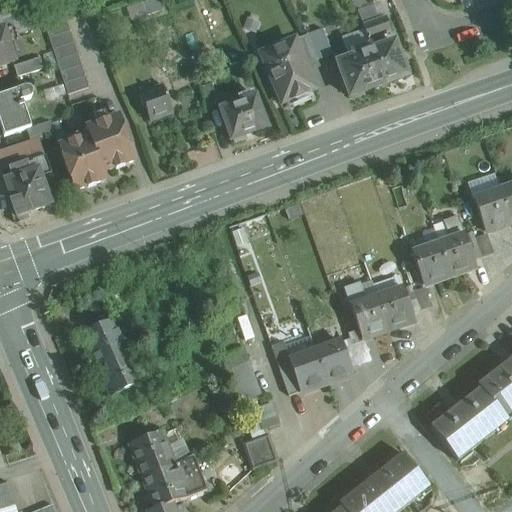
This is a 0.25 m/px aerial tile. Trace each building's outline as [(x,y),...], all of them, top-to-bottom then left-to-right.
[(158,0),(154,0),(142,5),(146,17),(162,11),(158,0)] [(23,9),(0,16),(0,30),(2,30),(3,31),(13,27),(16,36),(31,32),(23,9)] [(385,18),(363,26),(370,46),(372,51),(384,46),(380,36),(390,33),(385,18)] [(89,89),(66,21),(45,28),(67,96),(89,89)] [(0,30),(0,67),(13,63),(3,31),(2,30),(0,30)] [(322,31),(305,37),(316,61),(332,57),(322,31)] [(316,61),(305,37),(292,41),(293,43),(294,43),(304,66),(316,61)] [(293,43),(261,56),(262,58),(281,103),(281,104),(282,105),(314,91),(314,90),(304,66),(294,43),(293,43)] [(384,46),(372,51),(385,86),(406,77),(394,43),(384,46)] [(370,46),(352,53),(353,58),(337,64),(349,99),(385,86),(372,51),(370,46)] [(40,59),(12,68),(16,79),(44,70),(40,59)] [(211,85),(199,89),(205,108),(217,104),(211,85)] [(162,86),(139,95),(149,123),(172,115),(162,86)] [(26,88),(0,96),(0,128),(4,138),(26,131),(31,129),(21,103),(29,100),(30,100),(31,99),(32,98),(33,96),(33,95),(33,93),(32,91),(30,90),(29,89),(28,89),(26,88)] [(255,99),(221,111),(231,141),(233,140),(234,144),(245,140),(244,137),(265,129),(255,99)] [(88,136),(59,147),(75,192),(106,181),(103,173),(135,162),(118,117),(85,129),(88,136)] [(31,129),(26,131),(30,142),(39,139),(54,134),(50,123),(31,129)] [(39,139),(30,142),(0,151),(0,161),(4,172),(8,171),(26,164),(45,157),(39,139)] [(26,164),(8,171),(11,181),(5,183),(13,203),(11,204),(16,219),(29,215),(29,213),(49,206),(46,198),(40,179),(37,172),(30,174),(26,164)] [(496,174),(471,182),(476,197),(501,189),(496,174)] [(52,175),(40,179),(46,198),(58,194),(52,175)] [(511,189),(500,194),(510,223),(511,222),(511,189)] [(500,194),(474,203),(484,232),(510,223),(500,194)] [(438,234),(464,231),(463,221),(437,224),(438,234)] [(485,236),(474,240),(481,258),(492,255),(485,236)] [(464,238),(438,247),(449,277),(474,268),(472,261),(465,243),(464,238)] [(474,240),(465,243),(472,261),(481,258),(474,240)] [(438,247),(412,256),(422,286),(449,277),(438,247)] [(424,288),(412,293),(418,309),(430,305),(424,288)] [(121,289),(101,298),(107,311),(127,301),(121,289)] [(403,290),(377,299),(387,329),(413,320),(410,312),(404,295),(403,290)] [(418,309),(412,293),(404,295),(410,312),(418,309)] [(231,294),(216,299),(220,310),(235,305),(231,294)] [(377,299),(350,309),(360,338),(387,329),(377,299)] [(235,305),(220,310),(224,320),(238,315),(235,305)] [(113,321),(82,335),(96,367),(127,352),(113,321)] [(275,328),(265,331),(272,350),(282,346),(275,328)] [(362,342),(351,346),(358,365),(369,361),(362,342)] [(340,343),(314,352),(325,382),(351,373),(349,368),(343,349),(340,343)] [(287,361),(282,346),(272,350),(288,395),(298,392),(287,361)] [(358,365),(351,346),(343,349),(349,368),(358,365)] [(244,349),(221,359),(227,374),(249,364),(244,349)] [(127,352),(96,367),(111,398),(142,384),(127,352)] [(314,352),(287,361),(298,392),(325,382),(314,352)] [(480,390),(505,420),(511,414),(511,358),(503,365),(505,366),(477,387),(480,390)] [(249,364),(227,374),(239,407),(262,399),(249,364)] [(505,420),(480,390),(460,406),(458,405),(450,411),(452,413),(430,429),(456,463),(508,423),(505,420)] [(271,404),(256,410),(259,421),(275,415),(271,404)] [(275,415),(259,421),(263,432),(279,426),(275,415)] [(162,433),(129,446),(141,479),(174,466),(173,464),(162,435),(163,435),(162,433)] [(267,437),(243,445),(252,471),(276,462),(267,437)] [(341,510),(343,511),(400,511),(429,489),(403,456),(377,476),(375,474),(367,481),(369,483),(339,506),(341,510)] [(193,457),(173,464),(174,466),(141,479),(154,511),(151,511),(175,511),(172,504),(206,492),(193,457)] [(495,483),(469,506),(473,511),(496,511),(510,500),(495,483)] [(8,484),(0,486),(0,511),(15,507),(8,484)]
